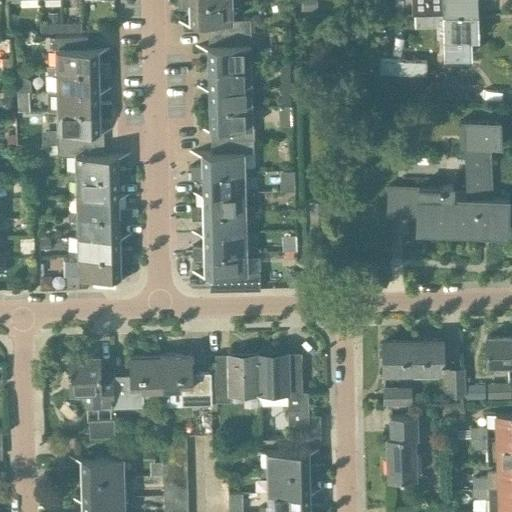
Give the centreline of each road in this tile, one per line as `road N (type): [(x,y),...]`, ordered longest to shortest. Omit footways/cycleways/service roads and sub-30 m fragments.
road 1 (residential): [(157,310),(151,0)]
road 2 (residential): [(348,511),(342,304)]
road 3 (residential): [(29,511),(22,314)]
road 4 (residential): [(157,310),(342,304)]
road 5 (residential): [(342,304),(511,299)]
road 6 (residential): [(22,314),(157,310)]
